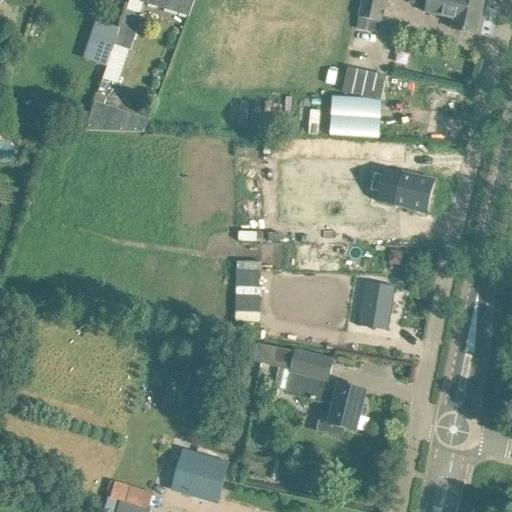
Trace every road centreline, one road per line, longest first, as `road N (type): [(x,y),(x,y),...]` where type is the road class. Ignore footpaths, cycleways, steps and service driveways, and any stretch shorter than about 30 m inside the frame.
road 1 (residential): [(418,422),(511,10)]
road 2 (tertiary): [(452,430),(511,149)]
